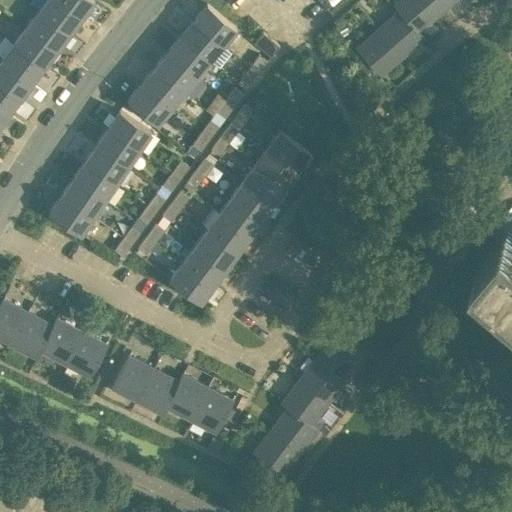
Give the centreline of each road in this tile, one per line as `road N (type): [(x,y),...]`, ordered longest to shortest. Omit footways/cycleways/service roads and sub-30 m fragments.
road 1 (residential): [(0,210),(113,41),(151,0)]
road 2 (residential): [(206,342),(248,277),(269,264),(292,272),(308,291),(305,311),(272,355),(251,366)]
road 3 (residential): [(206,342),(0,231)]
